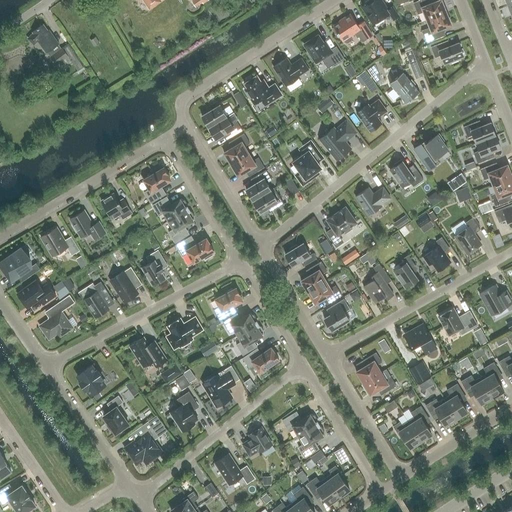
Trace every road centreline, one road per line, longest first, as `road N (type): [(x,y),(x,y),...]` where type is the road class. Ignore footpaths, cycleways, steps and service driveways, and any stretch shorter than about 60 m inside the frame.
road 1 (residential): [(259,247),(489,71)]
road 2 (residential): [(45,368),(241,260)]
road 3 (residential): [(137,500),(304,365)]
road 4 (residential): [(327,358),(511,253)]
road 5 (residential): [(186,127),(186,99),(340,0)]
road 6 (residential): [(0,241),(166,140)]
road 7 (residential): [(304,365),(379,492)]
road 8 (residential): [(45,368),(127,485)]
road 9 (residential): [(166,140),(241,260)]
road 10 (residential): [(399,479),(327,358)]
road 11 (residential): [(259,247),(186,127)]
road 12 (residential): [(399,479),(511,409)]
road 13 (residential): [(327,358),(259,247)]
road 14 (residential): [(241,260),(304,365)]
